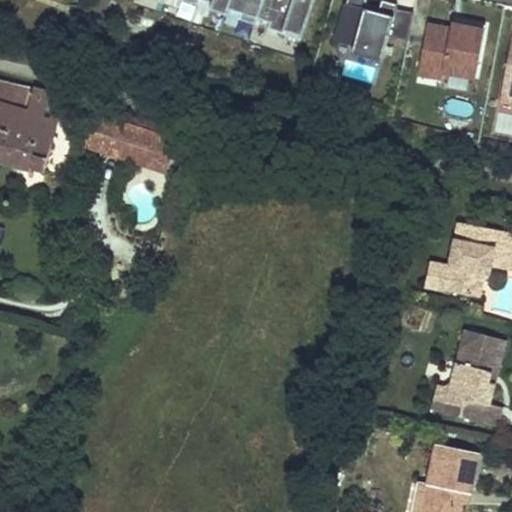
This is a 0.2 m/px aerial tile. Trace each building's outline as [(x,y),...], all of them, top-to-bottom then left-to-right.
[(182,0),(199,5),(200,0),(202,0),(213,3),(210,10),(228,15),(230,9),(242,13),(240,19),(256,24),(258,18),(270,22),(268,29),(285,34),(286,31),(304,36),(315,0),(182,0)] [(369,0),(347,0),(339,44),(388,54),(392,36),(411,40),(416,12),(398,8),(399,3),(383,0),(382,8),(368,6),(369,0)] [(488,24),(466,20),(466,25),(454,22),(453,27),(430,23),(420,73),(445,78),(446,71),(478,77),(488,24)] [(0,82),(0,104),(28,112),(34,92),(0,82)] [(0,161),(45,173),(65,100),(34,92),(28,112),(0,104),(0,161)] [(95,116),(85,143),(167,171),(176,144),(95,116)] [(511,228),(462,219),(448,288),(483,295),(491,263),(511,267),(511,228)] [(511,311),(511,287),(498,284),(492,306),(511,311)] [(463,406),(461,416),(497,425),(502,405),(489,402),(493,384),(485,382),(488,372),(496,374),(505,339),(465,329),(452,380),(446,386),(445,393),(451,403),(463,406)] [(493,384),(496,374),(488,372),(485,382),(493,384)] [(445,393),(446,386),(437,384),(431,408),(461,416),(463,406),(451,403),(445,393)] [(484,451),(437,440),(428,480),(420,511),(461,511),(464,500),(467,489),(475,491),(484,451)] [(420,511),(428,480),(420,478),(412,511),(420,511)] [(475,491),(467,489),(464,500),(472,502),(475,491)]
